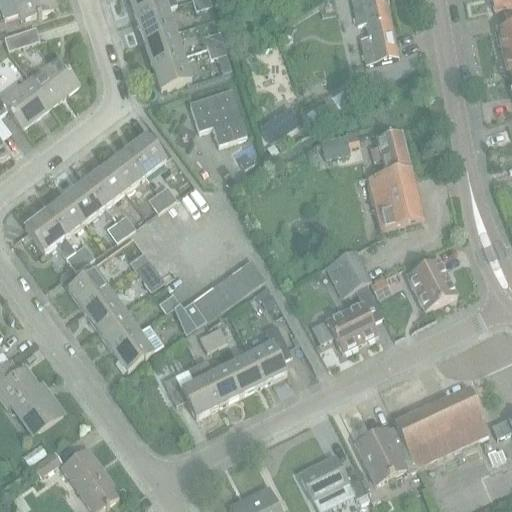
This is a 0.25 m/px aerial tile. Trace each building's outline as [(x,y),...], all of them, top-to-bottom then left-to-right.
[(24,24),(52,14),(46,0),(0,0),(0,17),(2,24),(22,18),(24,24)] [(126,0),(135,24),(166,14),(161,0),(126,0)] [(212,11),(209,0),(193,5),(195,16),(212,11)] [(396,63),(382,0),(350,0),(357,30),(365,28),(368,41),(360,43),(366,70),(374,68),(396,63)] [(501,15),(511,12),(511,0),(488,0),(493,17),(501,15)] [(511,12),(501,15),(505,31),(496,33),(497,37),(494,38),(497,50),(500,49),(506,75),(511,73),(511,12)] [(135,24),(143,48),(174,38),(166,14),(135,24)] [(7,56),(38,46),(34,33),(3,43),(7,56)] [(202,42),(206,55),(223,50),(219,37),(202,42)] [(151,72),(182,63),(174,38),(143,48),(151,72)] [(226,60),(223,50),(206,55),(209,65),(216,63),(226,60)] [(232,78),(226,60),(216,63),(222,81),(232,78)] [(28,83),(49,112),(78,90),(57,62),(28,83)] [(190,86),(182,63),(151,72),(159,96),(190,86)] [(0,119),(6,114),(21,133),(49,112),(28,83),(0,104),(0,119)] [(245,143),(230,96),(188,110),(197,138),(211,134),(217,152),(245,143)] [(329,108),(315,118),(324,130),(337,120),(329,108)] [(298,128),(288,114),(259,133),(270,148),(298,128)] [(380,238),(423,227),(412,185),(400,137),(375,144),(377,152),(370,154),(373,168),(381,166),(384,179),(367,184),(380,238)] [(123,157),(143,183),(164,168),(144,141),(123,157)] [(348,153),(359,150),(358,143),(347,145),(346,142),(320,148),(324,163),(349,157),(348,153)] [(143,183),(123,157),(102,172),(122,199),(143,183)] [(250,160),(239,166),(244,174),(255,168),(250,160)] [(83,187),(103,213),(122,199),(102,172),(83,187)] [(62,203),(82,229),(103,213),(83,187),(62,203)] [(167,191),(155,199),(165,212),(177,204),(167,191)] [(157,218),(165,212),(155,199),(148,204),(157,218)] [(43,218),(63,243),(82,229),(62,203),(43,218)] [(63,243),(43,218),(23,233),(27,237),(43,259),(55,249),(66,264),(74,258),(63,243)] [(126,220),(114,228),(124,241),(135,233),(126,220)] [(116,247),(124,241),(114,228),(107,233),(116,247)] [(84,250),(74,258),(83,271),(94,263),(84,250)] [(355,257),(326,273),(342,302),(355,295),(356,294),(366,289),(370,287),(355,257)] [(75,276),(83,271),(74,258),(66,264),(69,268),(75,276)] [(129,267),(136,277),(150,268),(143,258),(129,267)] [(406,281),(424,316),(430,313),(457,300),(439,264),(413,277),(406,281)] [(254,291),(264,284),(250,265),(240,272),(254,291)] [(165,290),(150,268),(136,277),(151,299),(151,298),(165,290)] [(240,272),(231,279),(244,298),(254,291),(240,272)] [(82,316),(108,297),(94,276),(67,295),(82,316)] [(244,298),(231,279),(220,286),(234,306),(244,298)] [(392,300),(385,285),(371,292),(378,307),(392,300)] [(225,312),(234,306),(220,286),(211,293),(225,312)] [(361,308),(312,333),(321,350),(334,343),(342,358),(378,340),(372,328),(383,322),(368,293),(366,289),(356,294),(355,295),(361,308)] [(271,299),(267,292),(253,301),(258,308),(260,306),(266,315),(274,310),(269,301),(271,299)] [(225,312),(211,293),(202,300),(216,319),(225,312)] [(123,318),(108,297),(82,316),(96,337),(123,318)] [(158,309),(166,321),(174,315),(180,311),(173,300),(158,309)] [(202,300),(192,307),(207,326),(216,319),(202,300)] [(207,326),(192,307),(183,314),(197,333),(202,329),(207,326)] [(183,314),(180,311),(174,315),(184,343),(197,333),(183,314)] [(138,338),(123,318),(96,337),(111,357),(138,338)] [(270,349),(247,360),(262,389),(285,378),(276,360),(286,355),(274,330),(263,335),(270,349)] [(148,331),(138,338),(111,357),(126,379),(153,359),(152,359),(162,352),(148,331)] [(220,332),(208,338),(215,352),(227,347),(220,332)] [(206,357),(215,352),(208,338),(199,342),(206,357)] [(262,389),(247,360),(225,371),(239,401),(262,389)] [(207,364),(197,369),(217,412),(239,401),(225,371),(213,377),(207,364)] [(17,377),(8,365),(0,370),(0,403),(6,412),(13,407),(36,438),(62,419),(45,396),(41,399),(23,373),(17,377)] [(162,387),(174,411),(185,406),(194,424),(217,412),(197,369),(188,374),(194,387),(179,394),(173,382),(162,387)] [(393,427),(395,431),(414,473),(487,438),(479,423),(482,422),(467,392),(393,427)] [(511,426),(509,428),(507,423),(490,431),(496,443),(511,435),(511,426)] [(414,473),(395,431),(355,450),(374,490),(404,476),(405,479),(415,474),(414,473)] [(87,511),(105,511),(120,501),(86,454),(60,473),(87,511)] [(39,482),(60,467),(53,458),(32,473),(39,482)] [(354,505),(366,499),(353,474),(342,479),(333,462),(297,480),(312,508),(347,490),(354,505)] [(275,511),(267,495),(245,507),(246,509),(240,511),(275,511)]
